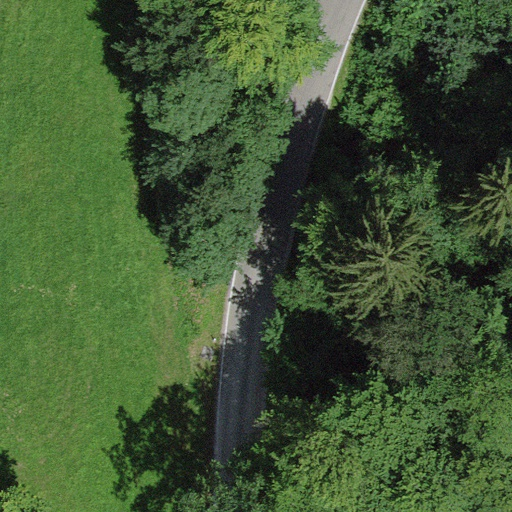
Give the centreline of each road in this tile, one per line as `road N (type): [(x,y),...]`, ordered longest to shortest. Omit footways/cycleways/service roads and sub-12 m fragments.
road 1 (unclassified): [(237,511),(239,364),(255,218),(332,0)]
road 2 (track): [(239,364),(405,305),(511,249)]
